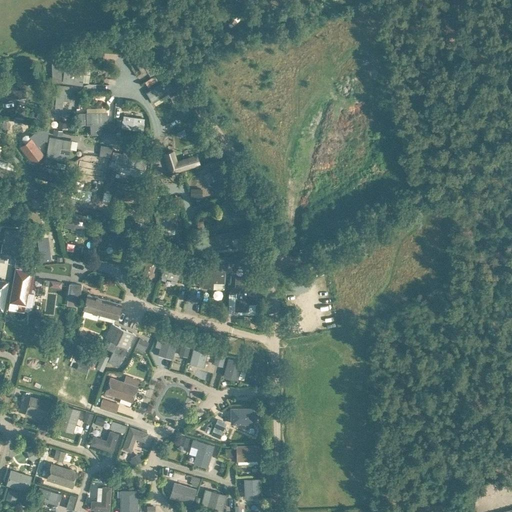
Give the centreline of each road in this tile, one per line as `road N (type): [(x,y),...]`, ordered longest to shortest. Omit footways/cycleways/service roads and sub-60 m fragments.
road 1 (track): [(270,265),(256,200),(133,0)]
road 2 (track): [(276,511),(273,330),(311,328),(297,264)]
road 3 (track): [(270,265),(297,264),(511,154)]
road 4 (track): [(131,297),(157,129),(123,62)]
road 5 (track): [(97,468),(147,473),(172,433),(218,396),(274,392)]
road 6 (track): [(273,349),(136,305),(116,274),(92,267)]
road 7 (track): [(218,396),(156,364),(137,422),(172,433)]
road 8 (track): [(0,426),(86,455),(97,468),(78,498),(91,511)]
road 9 (track): [(145,214),(0,187)]
